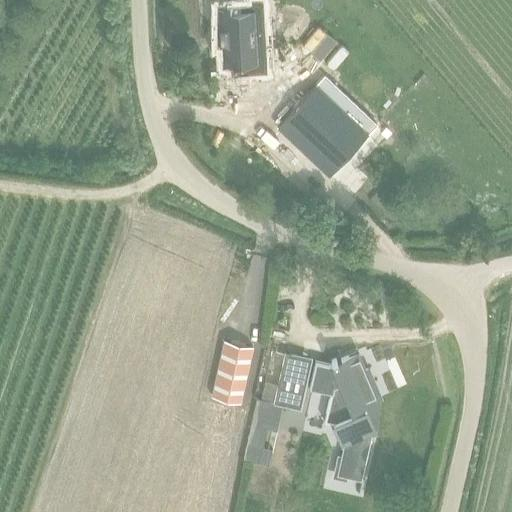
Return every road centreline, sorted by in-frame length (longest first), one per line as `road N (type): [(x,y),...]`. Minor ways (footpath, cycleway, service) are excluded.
road 1 (tertiary): [(442,511),(466,397),(465,336),(454,299),(423,278),(269,229),(172,169),(145,105),(138,0)]
road 2 (track): [(172,169),(92,200),(0,191)]
